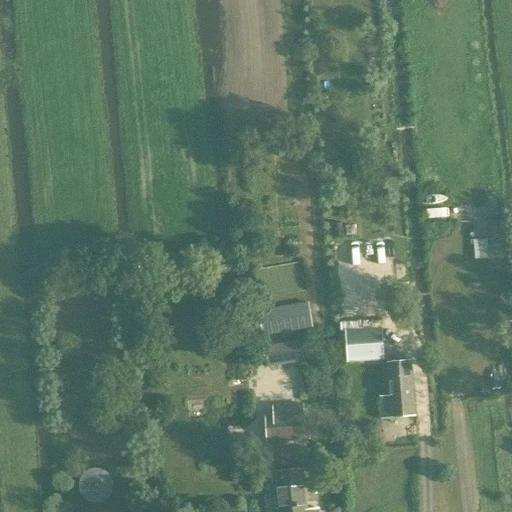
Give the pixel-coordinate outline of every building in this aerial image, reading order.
[(273,98),(244,98),(244,133),(273,133),(273,98)] [(305,132),(275,132),(275,166),(305,166),(305,132)] [(504,245),(501,220),(489,221),(491,246),(504,245)] [(264,335),(312,327),(308,303),(260,311),(264,335)] [(366,353),(381,352),(379,329),(347,332),(350,361),(367,360),(366,353)] [(269,367),(315,359),(312,339),(265,347),(269,367)] [(387,357),(390,395),(380,396),(382,418),(416,414),(411,360),(397,362),(397,356),(387,357)] [(269,440),(310,438),(309,415),(305,415),(305,404),(277,406),(277,417),(268,418),(269,440)] [(319,511),(319,509),(308,510),(305,471),(279,473),(281,511),(319,511)]
